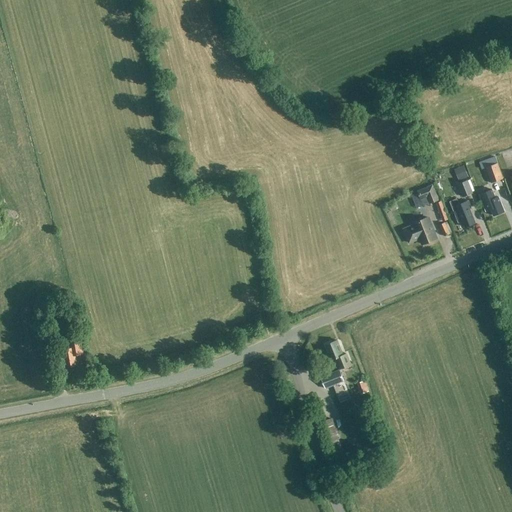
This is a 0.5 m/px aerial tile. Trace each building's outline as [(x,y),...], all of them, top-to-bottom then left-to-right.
[(504,179),(498,163),(485,168),(491,183),(504,179)] [(459,181),(468,177),(464,165),(454,169),(459,181)] [(463,197),(473,193),(468,180),(458,184),(463,197)] [(418,192),(421,200),(428,197),(430,204),(439,201),(433,186),(418,192)] [(495,199),(492,192),(493,191),(492,188),(483,192),(484,195),(486,195),(488,201),(494,216),(504,211),(498,197),(495,199)] [(463,222),(465,228),(475,224),(470,210),(472,209),(469,201),(459,205),(457,200),(450,202),(459,223),(463,222)] [(404,230),(409,243),(420,239),(423,245),(437,239),(428,218),(414,223),(415,225),(404,230)] [(450,234),(447,227),(445,223),(439,225),(441,229),(444,237),(450,234)] [(68,317),(67,317),(65,309),(56,311),(58,319),(51,320),(55,341),(73,337),(68,317)] [(67,349),(60,350),(63,367),(77,365),(75,355),(83,354),(80,339),(66,342),(67,349)] [(326,345),(335,366),(336,370),(351,365),(350,362),(347,352),(342,354),(337,340),(326,345)] [(334,385),(341,401),(350,398),(343,382),(344,382),(340,369),(321,377),(325,388),(334,385)] [(322,423),(333,457),(344,453),(332,418),(322,423)]
